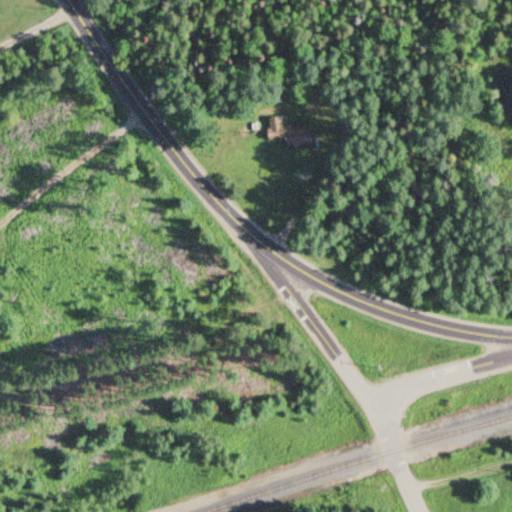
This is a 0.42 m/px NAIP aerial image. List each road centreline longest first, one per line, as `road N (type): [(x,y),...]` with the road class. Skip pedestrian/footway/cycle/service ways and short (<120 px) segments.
road 1 (secondary): [(259,246),(142,114),(69,0)]
road 2 (secondary): [(511,336),(404,315),(259,246)]
road 3 (residential): [(373,406),(259,246)]
road 4 (residential): [(511,349),(495,363),(373,406)]
